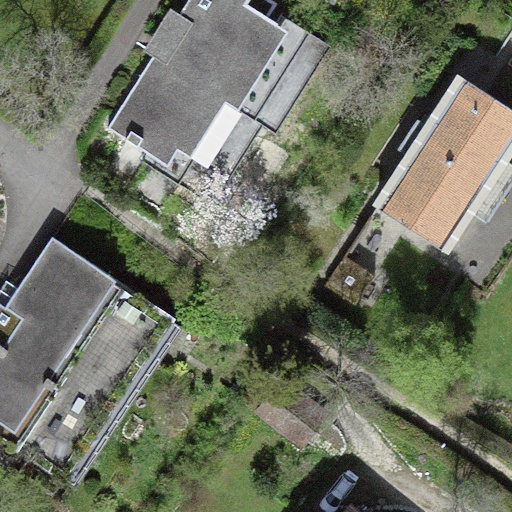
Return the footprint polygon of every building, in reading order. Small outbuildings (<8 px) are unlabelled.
[(269,0),(187,0),(162,40),(172,46),(165,59),(154,52),(107,127),(187,178),(239,97),(251,105),(295,36),(266,17),(274,3),(269,0)] [(397,148),(410,157),(375,206),(443,250),(470,210),(484,219),(511,176),(511,166),(502,160),(511,144),(511,108),(461,75),(430,127),(416,118),(397,148)] [(87,441),(171,316),(52,236),(5,307),(21,318),(3,345),(0,342),(0,420),(54,454),(70,430),(87,441)] [(354,304),(374,274),(344,255),(324,285),(354,304)] [(264,370),(244,395),(302,442),(323,417),(329,422),(350,396),(299,359),(280,383),(264,370)]
